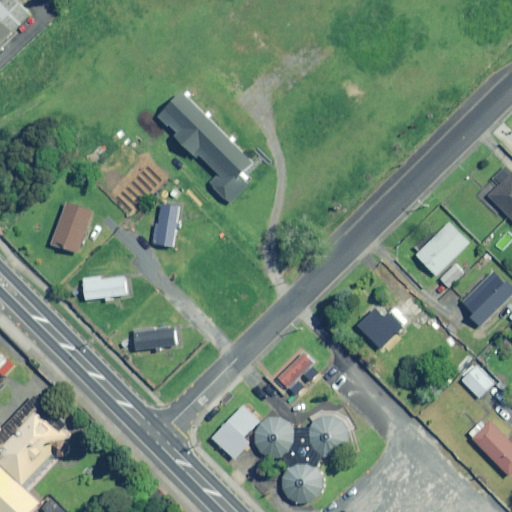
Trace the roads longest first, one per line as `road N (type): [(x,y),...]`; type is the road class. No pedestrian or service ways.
road 1 (residential): [(156,437),(511,86)]
road 2 (tertiary): [(156,437),(0,279)]
